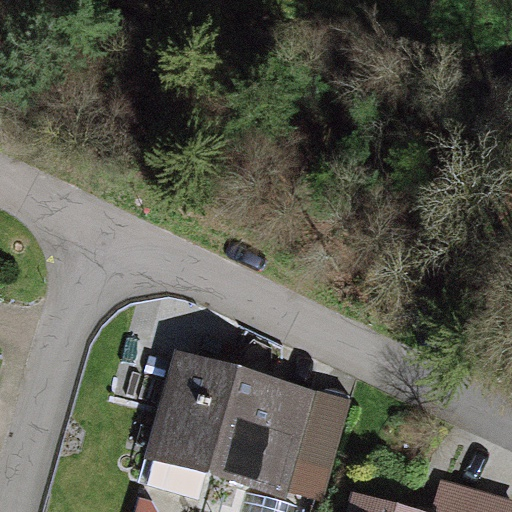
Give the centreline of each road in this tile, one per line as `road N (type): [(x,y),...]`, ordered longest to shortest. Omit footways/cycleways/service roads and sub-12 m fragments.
road 1 (residential): [(90,245),(511,427)]
road 2 (residential): [(14,511),(90,245)]
